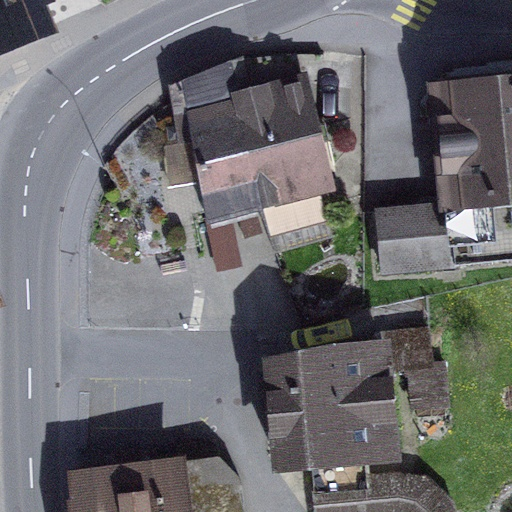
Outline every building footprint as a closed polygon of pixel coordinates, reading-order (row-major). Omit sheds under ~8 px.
[(28,0),(0,0),(0,50),(38,36),(25,2),(28,0)] [(311,130),(292,57),(238,61),(227,66),(257,207),(262,206),(316,192),(326,189),(316,149),(331,145),(326,126),(311,130)] [(202,182),(209,220),(257,207),(227,66),(172,88),(183,144),(196,142),(202,182)] [(440,118),(439,107),(452,92),(511,86),(511,71),(444,78),(424,103),(426,120),(440,118)] [(511,86),(452,92),(439,107),(440,118),(449,205),(377,212),(383,272),(511,259),(511,86)] [(172,186),(202,182),(196,142),(183,144),(166,147),(172,186)] [(262,206),(274,251),(328,237),(316,192),(262,206)] [(428,332),(382,337),(383,347),(325,353),(272,367),(276,426),(280,468),(310,465),(332,463),(365,460),(395,457),(386,369),(410,367),(414,411),(447,408),(442,364),(431,365),(428,332)] [(172,464),(219,458),(217,441),(170,447),(172,461),(172,464)] [(76,511),(244,511),(240,480),(219,458),(172,464),(172,461),(79,473),(82,503),(75,504),(76,511)] [(313,511),(370,511),(367,479),(365,460),(332,463),(310,465),(313,511)] [(399,511),(396,477),(367,479),(370,511),(399,511)] [(451,511),(449,503),(425,480),(396,477),(399,511),(451,511)]
